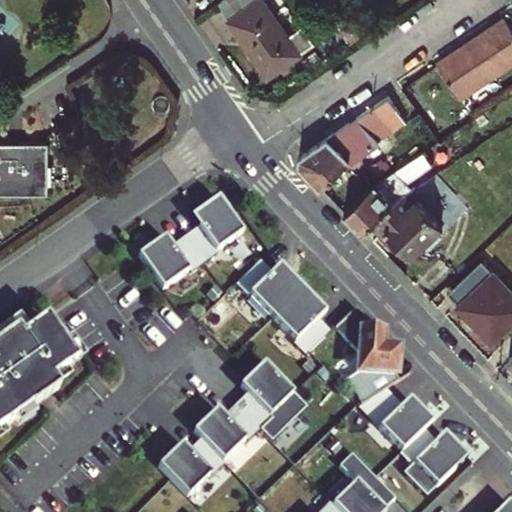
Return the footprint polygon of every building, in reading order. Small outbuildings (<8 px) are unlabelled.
[(223,0),(221,2),(233,19),(259,0),(223,0)] [(259,0),(233,19),(269,74),(280,66),(285,72),(292,67),(289,60),(300,53),(315,42),(304,25),(288,36),(263,0),(259,0)] [(511,29),(504,18),(438,63),(460,98),(511,63),(511,29)] [(304,185),(410,123),(391,91),(285,152),(304,185)] [(0,136),(0,187),(50,188),(49,136),(0,136)] [(390,205),(407,194),(418,186),(413,180),(441,162),(431,147),(374,185),(346,209),(365,228),(372,222),(390,205)] [(415,203),(407,194),(390,205),(372,222),(388,240),(393,235),(411,254),(424,242),(429,247),(444,233),(439,228),(443,224),(420,199),(415,203)] [(221,201),(194,220),(202,230),(188,239),(207,266),(221,257),(219,254),(246,235),(221,201)] [(168,239),(141,258),(165,292),(192,273),(194,276),(207,266),(188,239),(175,249),(168,239)] [(510,324),(511,325),(511,289),(484,259),(449,292),(460,303),(459,304),(492,340),(510,324)] [(305,290),(282,266),(274,274),(263,262),(238,286),(249,298),(251,296),(274,320),(305,290)] [(328,314),(305,290),(274,320),(297,343),(295,345),(310,360),(333,335),(320,321),(328,314)] [(346,381),(362,406),(387,390),(399,382),(396,377),(398,349),(359,308),(337,332),(360,357),(359,373),(346,381)] [(29,334),(22,339),(18,333),(0,345),(0,434),(1,434),(5,431),(15,424),(32,412),(35,415),(36,414),(41,411),(39,407),(37,404),(58,390),(53,383),(68,372),(78,365),(66,347),(48,321),(29,334)] [(29,334),(21,322),(0,336),(0,345),(18,333),(22,339),(29,334)] [(72,343),(66,347),(78,365),(84,361),(72,343)] [(309,410),(266,365),(242,389),(250,396),(238,408),(262,432),(274,445),(309,410)] [(68,372),(53,383),(58,390),(72,379),(68,372)] [(58,390),(37,404),(39,407),(41,411),(62,396),(58,390)] [(361,405),(359,407),(404,454),(426,433),(435,424),(412,401),(403,409),(387,390),(362,406),(361,405)] [(219,411),(195,434),(203,443),(224,465),(248,442),(250,444),(262,432),(238,408),(226,419),(219,411)] [(32,412),(15,424),(19,430),(38,417),(36,414),(35,415),(32,412)] [(0,443),(9,437),(5,431),(1,434),(0,434),(0,443)] [(469,460),(446,436),(437,444),(426,433),(404,454),(402,456),(413,468),(415,466),(438,489),(469,460)] [(183,446),(159,469),(189,499),(213,476),(215,478),(226,467),(224,465),(203,443),(191,453),(183,446)] [(334,507),(339,511),(385,511),(379,505),(391,494),(368,470),(356,482),(358,484),(334,507)]
